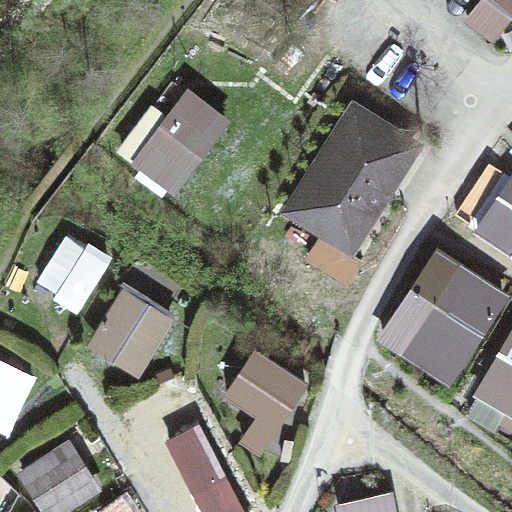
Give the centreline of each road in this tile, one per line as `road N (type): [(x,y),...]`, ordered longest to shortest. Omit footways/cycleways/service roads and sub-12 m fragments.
road 1 (track): [(293,511),(351,346),(453,160),(511,85)]
road 2 (track): [(325,426),(404,466),(467,511)]
